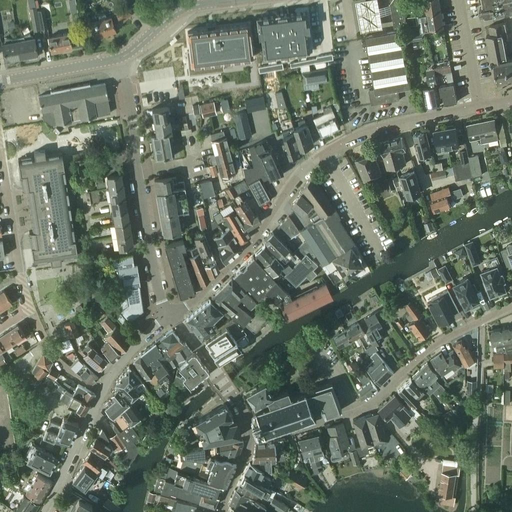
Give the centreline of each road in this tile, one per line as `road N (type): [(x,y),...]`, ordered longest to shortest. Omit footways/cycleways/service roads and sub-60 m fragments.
road 1 (residential): [(174,315),(154,279),(121,58)]
road 2 (residential): [(174,315),(228,269),(294,181),(323,156)]
road 3 (residential): [(323,156),(367,133),(478,109)]
road 4 (residential): [(28,305),(0,150)]
road 5 (unclassified): [(357,413),(422,355),(481,320)]
road 6 (residential): [(174,315),(244,414),(249,443)]
road 7 (residential): [(42,511),(97,394)]
road 8 (tertiary): [(0,82),(121,58)]
